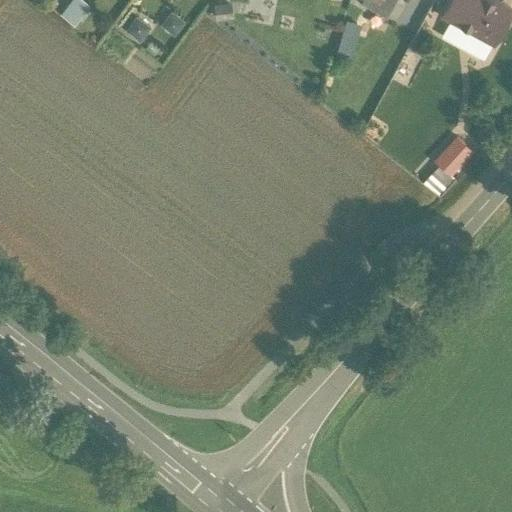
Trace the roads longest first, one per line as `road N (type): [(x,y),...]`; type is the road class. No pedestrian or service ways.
road 1 (tertiary): [(309,398),(511,165)]
road 2 (tertiary): [(200,496),(0,329)]
road 3 (tertiary): [(309,398),(295,398),(200,496)]
